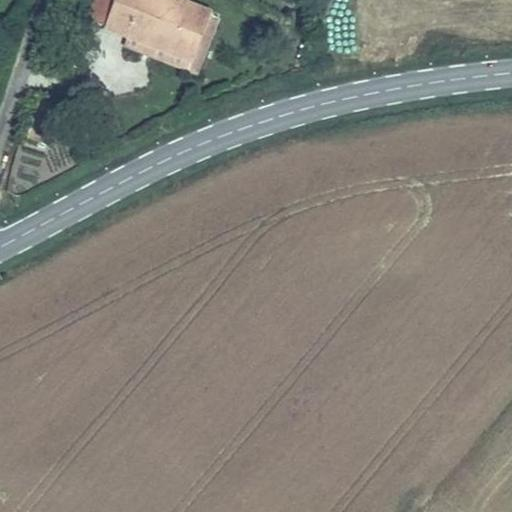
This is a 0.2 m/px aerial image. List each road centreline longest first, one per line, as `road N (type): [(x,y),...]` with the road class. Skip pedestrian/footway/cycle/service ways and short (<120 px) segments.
road 1 (secondary): [(0,247),(212,139),(357,96),(511,72)]
road 2 (residential): [(0,132),(42,0)]
